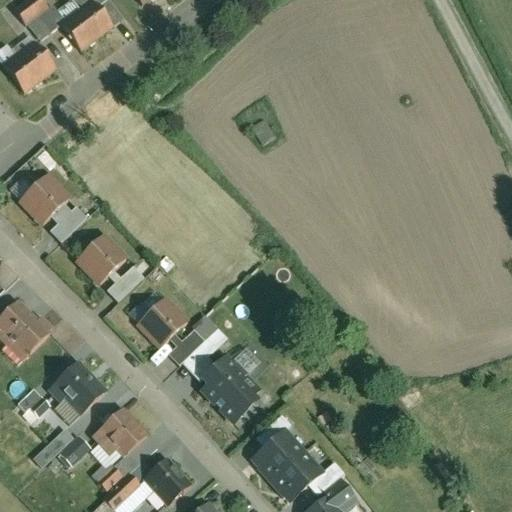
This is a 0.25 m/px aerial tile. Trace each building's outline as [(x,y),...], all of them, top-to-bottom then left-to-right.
[(40,0),(26,0),(12,11),(25,28),(26,28),(38,19),(48,11),(40,0)] [(63,30),(80,54),(112,31),(111,28),(97,10),(107,2),(105,0),(70,0),(69,1),(78,13),(64,24),(60,26),(63,30)] [(135,0),(141,8),(152,0),(135,0)] [(97,10),(111,28),(121,21),(107,2),(97,10)] [(38,19),(52,39),(63,30),(60,26),(64,24),(53,8),(48,11),(38,19)] [(52,39),(38,19),(26,28),(40,47),(52,39)] [(2,71),(23,99),(56,74),(34,46),(2,71)] [(17,207),(40,230),(50,221),(55,215),(68,203),(45,179),(17,207)] [(62,222),(55,215),(50,221),(56,228),(49,234),(60,246),(86,222),(75,210),(62,222)] [(99,239),(73,266),(97,289),(106,279),(112,274),(123,262),(99,239)] [(112,274),(106,279),(113,286),(105,294),(117,306),(143,281),(132,270),(120,282),(112,274)] [(164,302),(136,329),(159,353),(168,343),(173,339),(187,325),(164,302)] [(48,337),(15,306),(0,321),(0,348),(19,367),(48,337)] [(200,383),(215,369),(208,361),(228,342),(218,331),(204,344),(181,367),(198,385),(200,383)] [(179,345),(173,339),(168,343),(175,350),(167,358),(178,369),(181,367),(204,344),(192,333),(179,345)] [(200,395),(232,429),(259,404),(241,385),(246,379),(226,358),(215,369),(200,383),(206,389),(200,395)] [(47,394),(76,424),(102,399),(73,369),(47,394)] [(32,392),(15,408),(23,416),(29,411),(38,420),(49,410),(32,392)] [(148,438),(122,410),(90,440),(108,459),(114,453),(123,462),(148,438)] [(254,443),(263,453),(285,432),(290,428),(281,418),(254,443)] [(263,453),(250,464),(288,505),(306,489),(323,474),(285,432),(263,453)] [(90,453),(77,439),(59,456),(72,470),(90,453)] [(166,511),(190,488),(164,461),(140,485),(166,511)] [(323,474),(306,489),(317,502),(338,485),(344,479),(333,466),(323,474)] [(127,478),(101,503),(110,511),(117,511),(139,490),(127,478)] [(311,511),(347,511),(355,506),(338,485),(317,502),(316,503),(318,506),(311,511)]
